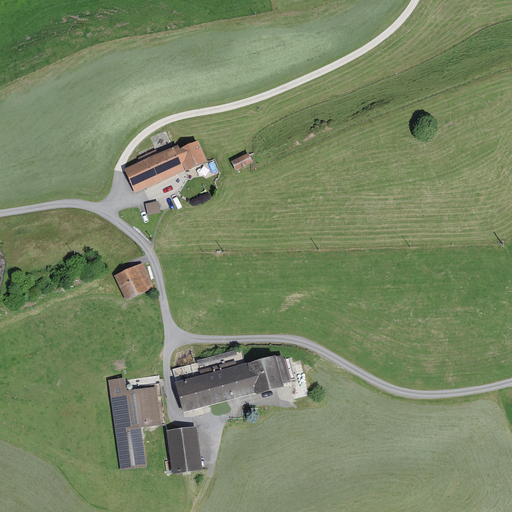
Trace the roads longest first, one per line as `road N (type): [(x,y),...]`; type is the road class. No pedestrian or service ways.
road 1 (track): [(0,213),(89,206),(130,231),(155,260),(172,337),(284,339),(402,394),(511,382)]
road 2 (track): [(105,213),(130,147),(153,127),(317,75),(393,28),(416,0)]
